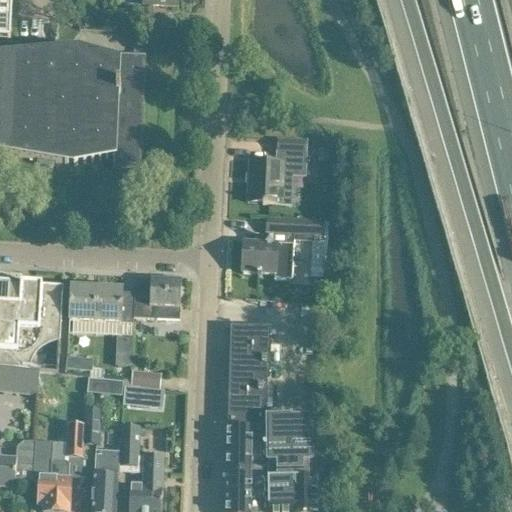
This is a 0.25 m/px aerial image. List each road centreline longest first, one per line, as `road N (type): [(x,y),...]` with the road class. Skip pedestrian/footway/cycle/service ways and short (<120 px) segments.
road 1 (motorway): [(400,0),(511,377)]
road 2 (residential): [(208,260),(222,0)]
road 3 (residential): [(198,511),(208,260)]
road 4 (residential): [(208,260),(0,251)]
road 5 (motorway): [(462,0),(511,198)]
